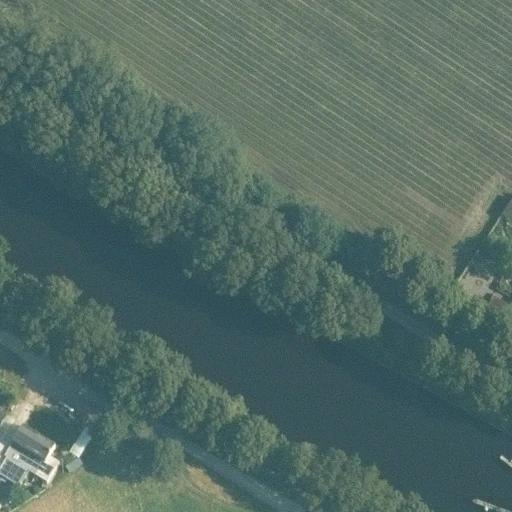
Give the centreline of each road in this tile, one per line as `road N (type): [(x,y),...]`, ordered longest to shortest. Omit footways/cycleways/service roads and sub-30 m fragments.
road 1 (track): [(0,70),(511,384)]
road 2 (track): [(0,338),(290,511)]
